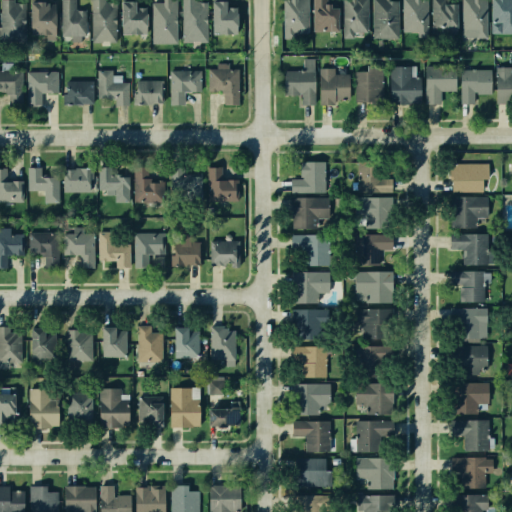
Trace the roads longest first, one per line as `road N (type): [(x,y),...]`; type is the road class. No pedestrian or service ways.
road 1 (residential): [(270,511),(261,0)]
road 2 (residential): [(0,136),(429,135)]
road 3 (residential): [(431,511),(429,135)]
road 4 (residential): [(0,455),(270,454)]
road 5 (residential): [(0,295),(269,294)]
